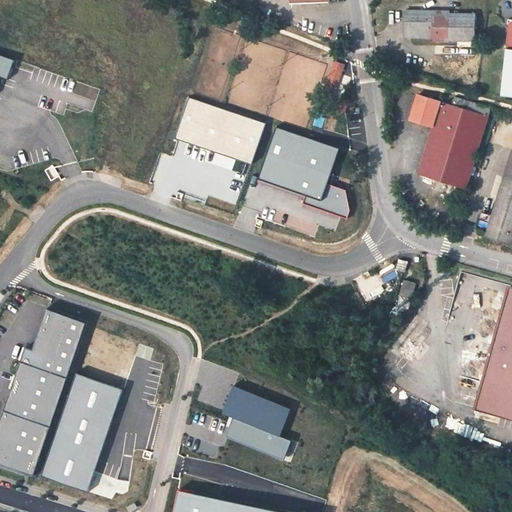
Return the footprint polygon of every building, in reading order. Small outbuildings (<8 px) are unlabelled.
[(410,9),(410,20),(417,21),(418,36),(438,36),(438,39),(462,40),(462,46),(480,46),(479,14),(460,14),(440,13),(440,10),(410,9)] [(16,59),(0,53),(0,81),(2,77),(9,79),(16,59)] [(336,63),(333,73),(327,91),(336,94),(341,76),(344,66),(336,63)] [(444,102),(419,95),(412,119),(435,126),(423,173),(470,187),(493,107),(457,96),(456,100),(446,96),(444,102)] [(348,98),(342,96),(340,103),(346,105),(348,98)] [(250,164),(264,124),(189,98),(176,138),(250,164)] [(259,179),(306,195),(303,204),(346,218),(349,208),(346,191),(325,184),(337,149),(276,128),(259,179)] [(511,169),(493,232),(511,238),(511,169)] [(416,264),(408,261),(404,271),(413,274),(416,264)] [(427,286),(415,283),(411,298),(423,301),(427,286)] [(511,290),(482,401),(511,409),(511,290)] [(86,322),(50,311),(35,349),(28,348),(22,361),(6,409),(0,426),(0,463),(34,475),(86,322)] [(121,391),(76,376),(42,476),(88,491),(121,391)] [(295,408),(234,387),(224,413),(233,417),(228,436),(286,461),(293,442),(280,437),(295,408)] [(218,458),(222,445),(188,434),(184,448),(218,458)] [(274,511),(179,492),(174,511),(274,511)]
